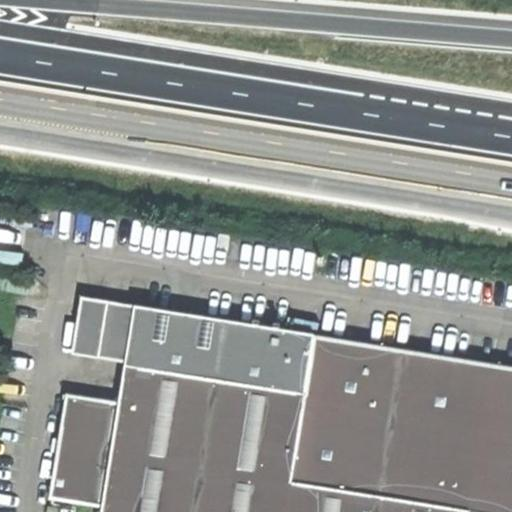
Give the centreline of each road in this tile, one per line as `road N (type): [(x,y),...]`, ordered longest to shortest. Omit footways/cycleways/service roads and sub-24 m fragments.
road 1 (trunk): [(0,110),(511,191)]
road 2 (trunk): [(511,136),(0,55)]
road 3 (trunk): [(511,37),(56,0)]
